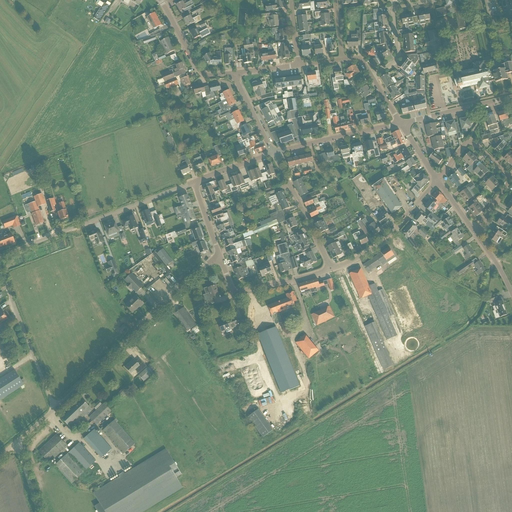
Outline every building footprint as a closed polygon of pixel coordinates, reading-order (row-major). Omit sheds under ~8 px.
[(265,4),(265,6),(266,11),(272,10),(272,9),(276,9),(284,8),(283,0),(274,0),(275,4),(272,4),(265,4)] [(317,2),(314,2),(315,11),(318,10),(318,8),(327,7),(326,0),(320,0),(317,0),(317,2)] [(435,10),(436,15),(437,18),(447,15),(455,13),(459,30),(466,28),(464,18),(467,17),(464,8),(463,6),(465,5),(463,0),(445,0),(447,5),(444,6),(445,8),(435,10)] [(511,0),(510,0),(502,2),(503,8),(511,6),(511,0)] [(183,2),(181,3),(176,5),(180,12),(187,9),(187,8),(189,7),(190,10),(193,8),(192,6),(193,5),(191,1),(185,5),(183,2)] [(297,10),(302,9),(302,7),(310,6),(310,11),(315,11),(314,2),(310,2),(310,1),(296,3),(297,10)] [(104,3),(94,19),(99,22),(109,7),(105,5),(104,3)] [(200,7),(191,12),(193,15),(198,12),(201,10),(203,9),(202,6),(200,7)] [(503,8),(505,15),(511,13),(511,8),(511,9),(511,6),(503,8)] [(426,12),(423,13),(425,20),(430,19),(431,21),(434,20),(432,14),(429,14),(429,10),(426,11),(426,12)] [(419,16),(416,17),(417,24),(417,25),(425,24),(425,20),(423,13),(421,13),(421,11),(418,12),(419,16)] [(329,14),(324,14),(321,15),(321,12),(315,12),(316,19),(321,18),(322,26),(329,25),(329,18),(329,14)] [(154,13),(150,15),(147,17),(154,29),(161,25),(154,13)] [(271,14),(261,15),(261,17),(267,17),(267,20),(268,20),(268,23),(270,27),(271,26),(271,27),(278,26),(277,16),(276,13),(271,14)] [(380,13),(374,14),(373,14),(373,20),(378,19),(378,23),(388,22),(387,16),(380,16),(380,13)] [(409,15),(407,16),(408,26),(409,26),(417,24),(416,17),(413,17),(412,13),(409,14),(409,15)] [(298,16),(299,24),(307,23),(306,15),(298,16)] [(190,16),(188,17),(184,19),(187,26),(194,23),(201,19),(199,16),(192,19),(190,16)] [(375,32),(377,32),(382,32),(382,29),(388,28),(388,22),(378,23),(379,26),(374,27),(375,32)] [(307,23),(299,24),(300,32),(308,31),(307,23)] [(207,35),(211,34),(207,28),(199,33),(196,29),(191,32),(194,39),(200,36),(201,39),(207,35)] [(279,28),(274,29),(272,29),(273,35),(279,34),(280,41),(288,40),(286,30),(279,31),(279,28)] [(430,42),(437,41),(438,46),(441,45),(438,30),(428,32),(430,42)] [(351,39),(348,39),(348,47),(352,47),(352,46),(358,46),(358,41),(361,41),(361,36),(360,33),(357,34),(357,35),(351,35),(351,39)] [(143,40),(144,44),(157,39),(155,36),(143,40)] [(168,38),(164,40),(161,42),(167,54),(175,50),(168,38)] [(243,56),(239,56),(240,61),(243,60),(244,64),(251,62),(251,59),(255,58),(254,53),(253,47),(257,47),(256,42),(256,39),(254,40),(255,42),(252,43),(252,42),(249,43),(246,43),(243,44),(245,55),(243,55),(243,56)] [(324,39),(324,41),(325,43),(325,48),(325,47),(325,46),(328,46),(329,53),(336,52),(335,44),(332,45),(331,39),(324,39)] [(305,42),(306,47),(302,48),(303,56),(311,55),(309,42),(305,42)] [(315,48),(315,49),(315,54),(323,53),(322,46),(319,46),(318,43),(314,43),(315,48)] [(390,44),(388,44),(380,45),(382,45),(383,50),(391,54),(390,44)] [(258,51),(258,53),(261,53),(263,53),(263,48),(268,49),(268,47),(264,47),(264,45),(263,45),(262,45),(258,45),(258,51)] [(281,51),(281,54),(282,57),(282,59),(289,58),(289,54),(288,48),(289,48),(289,45),(281,45),(282,51),(281,51)] [(364,50),(365,52),(367,58),(372,56),(375,55),(372,47),(364,50)] [(233,48),(224,48),(225,52),(225,65),(231,65),(230,57),(233,57),(233,52),(233,48)] [(379,54),(380,55),(382,59),(391,54),(383,50),(378,53),(379,54)] [(272,53),(268,54),(269,60),(276,59),(275,53),(275,51),(272,52),(272,53)] [(152,55),(154,58),(156,62),(162,60),(166,58),(164,54),(159,57),(157,52),(152,55)] [(210,53),(208,54),(203,57),(208,65),(221,65),(221,57),(221,52),(216,53),(216,57),(213,57),(210,53)] [(375,56),(368,59),(370,62),(369,62),(373,68),(379,65),(376,60),(377,59),(375,56)] [(405,57),(402,62),(408,68),(412,63),(414,65),(416,62),(411,58),(409,60),(405,57)] [(457,76),(453,76),(454,79),(456,87),(458,86),(458,87),(459,87),(460,89),(461,89),(462,90),(462,89),(462,88),(475,85),(478,84),(479,89),(481,89),(483,88),(486,88),(489,87),(488,82),(491,81),(492,81),(495,80),(493,72),(489,72),(486,71),(486,70),(484,61),(476,63),(474,64),(473,64),(474,69),(461,72),(456,73),(457,76)] [(402,62),(398,67),(402,70),(400,72),(405,76),(407,74),(405,72),(408,68),(402,62)] [(436,62),(429,64),(431,72),(438,70),(436,62)] [(165,74),(162,75),(163,78),(164,82),(184,74),(185,74),(184,70),(185,70),(183,66),(184,66),(183,63),(182,63),(177,65),(176,65),(177,68),(174,69),(174,70),(165,74)] [(422,66),(423,69),(424,74),(431,72),(429,64),(422,66)] [(500,70),(493,71),(493,72),(495,80),(495,82),(508,79),(506,74),(504,64),(499,65),(500,70)] [(346,74),(348,78),(349,79),(359,73),(354,65),(348,69),(348,70),(346,71),(347,73),(346,74)] [(341,69),(334,70),(335,75),(335,77),(335,78),(336,84),(338,84),(337,81),(343,80),(343,76),(342,76),(342,74),(341,69)] [(316,73),(307,74),(308,84),(313,84),(313,86),(320,85),(320,84),(320,79),(316,80),(316,73)] [(184,74),(164,82),(167,88),(170,87),(170,88),(178,84),(181,91),(189,89),(188,86),(190,84),(187,77),(186,78),(184,74)] [(388,74),(380,78),(384,83),(391,79),(388,74)] [(301,77),(296,78),(297,86),(297,89),(302,88),(302,86),(304,85),(303,79),(301,80),(301,77)] [(391,79),(384,83),(387,88),(397,82),(394,78),(391,79)] [(276,83),(274,83),(275,89),(276,89),(277,91),(282,91),(282,88),(281,79),(275,80),(276,83)] [(351,87),(354,87),(360,85),(360,84),(362,83),(361,79),(353,82),(351,79),(348,81),(351,87)] [(252,84),(253,85),(252,85),(254,91),(256,91),(258,97),(261,96),(262,100),(267,98),(268,98),(273,97),(271,93),(266,94),(262,82),(257,83),(257,82),(256,82),(253,82),(252,84)] [(219,84),(209,86),(211,92),(221,90),(219,84)] [(194,87),(193,87),(194,92),(195,95),(202,93),(203,98),(206,97),(210,95),(209,87),(207,87),(204,88),(203,85),(196,86),(194,86),(194,87)] [(360,85),(354,87),(355,92),(358,92),(359,95),(362,94),(365,98),(372,93),(370,89),(369,90),(367,86),(363,88),(360,85)] [(387,89),(390,94),(398,90),(395,85),(387,89)] [(220,95),(222,99),(223,101),(233,97),(229,90),(220,95)] [(398,90),(390,94),(394,100),(401,95),(398,90)] [(404,95),(398,98),(394,101),(396,103),(405,98),(405,97),(404,97),(404,95)] [(223,101),(221,102),(224,108),(225,108),(226,110),(230,108),(229,107),(236,104),(233,97),(223,101)] [(295,99),(288,100),(290,111),(290,112),(297,110),(296,101),(295,99)] [(262,110),(261,111),(264,115),(274,109),(272,106),(273,105),(271,101),(269,102),(264,104),(264,105),(266,108),(262,110)] [(375,110),(376,116),(377,120),(386,118),(383,103),(379,104),(380,109),(375,110)] [(274,109),(264,115),(266,119),(276,114),(274,109)] [(344,127),(345,131),(355,129),(353,121),(354,121),(352,110),(346,111),(347,119),(348,122),(346,123),(347,126),(344,127)] [(228,119),(229,122),(242,116),(239,111),(232,114),(233,116),(228,119)] [(498,114),(500,118),(503,128),(511,125),(511,117),(510,119),(508,120),(506,111),(498,114)] [(276,114),(266,119),(268,124),(269,123),(273,121),(274,125),(275,126),(281,122),(285,121),(282,116),(278,118),(276,114)] [(361,114),(355,115),(357,123),(360,122),(361,125),(369,123),(367,115),(362,117),(361,114)] [(486,117),(488,126),(496,124),(494,115),(486,117)] [(242,116),(229,122),(230,124),(236,122),(237,124),(244,121),(242,116)] [(316,117),(310,118),(311,121),(306,122),(305,120),(304,117),(298,118),(299,118),(300,128),(302,128),(303,135),(309,134),(309,133),(311,133),(311,134),(312,133),(312,135),(318,134),(317,132),(318,132),(317,125),(318,125),(318,124),(319,124),(319,120),(316,120),(316,117)] [(337,117),(332,118),(334,126),(336,133),(340,132),(340,128),(341,128),(340,124),(339,124),(337,117)] [(468,118),(464,119),(460,120),(462,129),(471,127),(470,124),(473,123),(472,120),(469,121),(468,118)] [(455,123),(454,121),(446,123),(448,133),(456,131),(457,133),(460,132),(458,122),(455,123)] [(435,123),(425,125),(426,131),(436,129),(435,123)] [(289,132),(285,133),(288,142),(293,140),(293,139),(292,137),(296,136),(292,124),(287,126),(288,128),(289,132)] [(490,133),(487,134),(489,139),(489,140),(492,139),(491,135),(495,134),(494,130),(498,129),(496,124),(488,126),(490,133)] [(243,134),(240,135),(240,136),(242,141),(247,139),(248,138),(247,135),(250,133),(246,125),(240,128),(243,134)] [(436,129),(426,131),(428,137),(438,135),(436,129)] [(166,138),(169,146),(173,145),(169,132),(166,133),(165,130),(162,131),(165,138),(166,138)] [(384,140),(386,145),(390,143),(402,137),(399,130),(392,134),(394,138),(392,139),(391,137),(384,140)] [(277,131),(271,133),(275,141),(280,140),(281,142),(281,144),(284,143),(285,144),(288,143),(288,142),(285,133),(279,135),(278,132),(277,131)] [(239,133),(236,135),(237,137),(238,137),(239,138),(238,138),(241,148),(237,150),(239,156),(247,153),(245,148),(249,146),(247,139),(242,141),(240,136),(240,135),(239,133)] [(509,134),(493,139),(495,145),(493,147),(498,152),(502,148),(504,149),(508,145),(505,142),(503,143),(502,144),(501,143),(503,141),(510,139),(510,138),(511,137),(511,136),(511,133),(509,134)] [(248,138),(247,139),(249,146),(250,149),(254,148),(256,153),(265,150),(263,144),(260,145),(260,143),(255,144),(252,136),(248,138)] [(431,138),(432,144),(442,142),(441,136),(431,138)] [(402,137),(390,143),(392,146),(397,144),(398,147),(405,143),(402,137)] [(190,139),(183,141),(186,148),(192,146),(190,139)] [(372,141),(365,142),(367,152),(374,150),(375,154),(375,157),(380,156),(376,142),(372,143),(372,142),(372,141)] [(442,142),(432,144),(434,150),(444,148),(442,142)] [(355,153),(352,153),(352,155),(354,162),(357,161),(358,161),(358,158),(359,158),(358,154),(363,153),(362,150),(362,148),(361,143),(353,145),(354,150),(355,152),(355,153)] [(209,159),(210,162),(212,167),(221,163),(219,157),(225,154),(221,144),(214,147),(216,153),(210,156),(211,158),(209,159)] [(341,148),(340,148),(342,155),(343,159),(349,157),(352,168),(355,168),(352,155),(350,155),(349,153),(348,146),(344,147),(343,146),(341,147),(341,148)] [(406,149),(402,152),(401,152),(402,154),(399,155),(400,155),(397,157),(396,154),(391,157),(395,164),(400,161),(404,158),(405,159),(410,156),(406,149)] [(326,153),(321,154),(321,155),(322,160),(328,159),(327,158),(332,157),(333,161),(339,160),(338,155),(335,156),(334,155),(333,150),(326,151),(326,153)] [(433,153),(429,158),(438,165),(442,160),(433,153)] [(463,159),(466,163),(470,166),(467,169),(469,172),(476,165),(475,165),(475,166),(473,163),(477,159),(474,156),(473,157),(469,153),(463,159)] [(194,165),(196,169),(201,168),(201,169),(205,167),(202,162),(205,161),(203,154),(200,155),(200,157),(194,160),(195,164),(194,165)] [(178,165),(180,168),(181,171),(183,175),(190,172),(187,165),(190,164),(188,160),(186,155),(183,156),(180,157),(183,163),(182,163),(178,165)] [(306,156),(299,157),(301,164),(305,163),(305,164),(308,164),(307,163),(306,156)] [(287,160),(288,162),(289,167),(293,166),(293,167),(295,166),(295,165),(293,159),(287,160)] [(412,159),(408,161),(406,162),(408,166),(400,171),(403,175),(407,172),(411,170),(410,168),(416,165),(412,159)] [(267,172),(264,173),(267,180),(273,178),(272,175),(275,174),(271,165),(270,165),(269,164),(267,165),(266,166),(265,167),(267,172)] [(476,165),(469,172),(472,174),(474,171),(481,178),(488,171),(481,164),(478,167),(476,165)] [(254,170),(253,171),(257,180),(260,179),(261,182),(267,180),(264,173),(261,174),(259,169),(258,169),(257,168),(255,169),(254,170)] [(457,170),(461,174),(462,177),(463,176),(468,182),(471,180),(460,168),(457,170)] [(250,178),(247,179),(249,186),(255,184),(254,181),(257,180),(253,171),(252,170),(249,171),(249,172),(248,173),(250,178)] [(413,189),(414,190),(417,193),(429,182),(428,181),(428,180),(423,175),(423,176),(421,173),(414,178),(417,182),(416,182),(418,184),(413,189)] [(237,176),(236,177),(239,186),(241,189),(249,186),(247,179),(244,180),(242,174),(241,175),(240,174),(237,175),(237,176)] [(459,180),(458,178),(455,174),(449,179),(453,185),(455,184),(457,187),(460,185),(458,181),(459,180)] [(232,184),(229,185),(232,192),(238,190),(237,187),(239,186),(236,177),(235,177),(234,176),(232,177),(231,178),(230,179),(232,184)] [(488,177),(484,180),(477,187),(479,190),(483,186),(485,188),(487,185),(489,187),(490,186),(493,190),(499,184),(495,180),(494,181),(491,178),(490,179),(488,177)] [(294,182),(297,189),(304,186),(300,179),(294,182)] [(232,192),(229,185),(226,186),(224,180),(223,181),(222,180),(220,181),(219,182),(218,183),(222,192),(225,191),(226,194),(232,192)] [(384,180),(380,183),(376,186),(374,187),(392,214),(402,207),(384,180)] [(206,193),(207,197),(215,194),(215,195),(216,195),(217,194),(216,192),(214,193),(212,187),(215,186),(213,182),(206,184),(207,188),(204,189),(204,190),(205,193),(206,193)] [(472,182),(463,188),(465,190),(460,193),(463,198),(463,199),(465,202),(473,197),(467,189),(474,184),(472,182)] [(304,186),(297,189),(301,196),(307,193),(304,186)] [(312,197),(321,194),(320,192),(326,189),(325,188),(311,193),(312,197)] [(282,191),(268,198),(271,206),(274,205),(276,204),(279,203),(279,202),(286,199),(282,191)] [(433,202),(437,205),(441,209),(443,206),(441,204),(443,203),(444,204),(447,201),(444,198),(437,191),(432,197),(435,199),(433,202)] [(363,193),(360,194),(367,204),(369,203),(363,193)] [(35,202),(28,204),(29,208),(31,211),(34,221),(36,225),(43,222),(38,207),(45,204),(43,199),(41,194),(34,197),(35,202)] [(215,194),(207,197),(207,198),(208,201),(209,201),(209,203),(212,202),(213,205),(215,205),(220,203),(219,198),(217,199),(216,195),(215,195),(215,194)] [(193,209),(188,195),(184,196),(183,196),(183,197),(179,198),(183,208),(180,209),(181,213),(181,214),(184,213),(192,210),(193,209)] [(345,204),(340,196),(336,197),(342,206),(345,204)] [(311,197),(310,198),(305,199),(306,201),(304,201),(306,207),(314,203),(314,204),(319,203),(317,198),(312,200),(311,197)] [(478,198),(475,200),(474,201),(471,203),(473,205),(469,208),(475,216),(482,211),(476,203),(480,201),(478,198)] [(51,199),(47,201),(49,207),(50,212),(55,211),(53,206),(51,199)] [(259,223),(261,226),(261,227),(276,220),(277,220),(278,220),(286,216),(284,213),(282,214),(281,211),(289,207),(286,199),(279,202),(279,203),(276,204),(274,205),(274,206),(277,212),(270,215),(271,217),(259,223)] [(61,211),(58,212),(60,220),(68,218),(63,202),(62,202),(61,201),(59,202),(59,203),(58,204),(61,211)] [(427,204),(424,207),(430,212),(431,212),(431,213),(433,214),(435,211),(433,209),(436,206),(430,201),(429,202),(429,201),(426,203),(427,204)] [(213,214),(213,215),(223,211),(222,209),(225,207),(223,202),(220,203),(215,205),(216,208),(211,210),(211,211),(211,214),(213,214)] [(323,202),(319,203),(314,204),(315,207),(312,209),(313,210),(308,212),(311,218),(318,214),(318,215),(325,211),(324,208),(326,207),(323,202)] [(141,212),(141,213),(144,221),(145,224),(150,222),(151,225),(154,224),(153,221),(150,213),(149,210),(141,213),(141,212)] [(196,220),(192,210),(184,213),(181,214),(181,213),(176,215),(178,219),(185,216),(188,222),(191,221),(191,222),(192,221),(196,220)] [(377,220),(379,223),(382,227),(385,225),(384,225),(388,222),(387,220),(390,218),(385,210),(378,215),(380,217),(377,220)] [(223,211),(213,215),(213,216),(213,217),(214,219),(215,220),(215,221),(220,219),(221,222),(219,223),(219,222),(219,223),(227,220),(229,219),(227,213),(224,214),(223,211)] [(322,217),(323,220),(315,224),(318,231),(319,230),(321,233),(329,229),(324,220),(330,216),(331,219),(335,217),(333,212),(329,214),(328,214),(322,217)] [(428,217),(435,224),(439,220),(433,214),(431,213),(428,217)] [(414,219),(418,223),(419,224),(422,221),(426,225),(428,222),(433,226),(435,224),(428,217),(426,220),(424,218),(419,214),(414,219)] [(158,215),(153,217),(155,223),(157,227),(162,225),(161,225),(160,221),(158,216),(158,215)] [(278,220),(279,224),(285,221),(287,221),(288,224),(284,225),(288,233),(289,235),(292,234),(290,229),(297,226),(294,218),(291,219),(289,215),(286,217),(286,216),(278,220)] [(497,223),(501,226),(505,229),(509,223),(511,226),(511,225),(511,218),(507,215),(505,219),(502,217),(497,223)] [(126,219),(122,221),(124,227),(128,225),(130,231),(138,228),(133,216),(126,219)] [(13,217),(2,221),(5,227),(12,224),(14,228),(17,227),(13,217)] [(443,228),(444,231),(445,232),(448,230),(447,229),(448,229),(454,225),(449,218),(443,222),(446,226),(443,228)] [(356,221),(358,224),(365,235),(368,233),(359,219),(356,221)] [(374,223),(371,225),(369,223),(368,223),(365,219),(362,221),(363,222),(369,231),(370,230),(374,235),(380,231),(374,223)] [(227,220),(219,223),(220,226),(217,227),(219,233),(221,233),(225,231),(226,231),(223,225),(228,223),(228,222),(227,220)] [(252,230),(254,235),(278,224),(277,220),(276,220),(261,227),(261,226),(252,230)] [(435,224),(433,226),(436,228),(442,222),(439,220),(435,224)] [(105,227),(107,231),(106,231),(107,236),(119,232),(115,223),(105,227)] [(410,238),(409,237),(417,228),(412,224),(409,227),(409,226),(403,233),(406,235),(405,237),(408,240),(408,241),(413,247),(416,245),(411,238),(410,238)] [(139,231),(138,231),(141,239),(146,237),(143,229),(139,231)] [(191,241),(192,244),(203,240),(201,234),(202,234),(200,229),(192,232),(195,239),(191,241)] [(222,236),(224,242),(231,239),(230,240),(229,236),(234,234),(231,229),(226,231),(225,231),(221,233),(222,235),(222,236)] [(421,229),(419,232),(425,238),(428,235),(421,229)] [(457,229),(453,232),(452,233),(453,235),(450,237),(456,245),(457,247),(460,245),(458,241),(463,238),(457,229)] [(496,242),(499,244),(502,239),(499,237),(501,234),(505,237),(507,234),(501,229),(499,233),(495,230),(489,238),(496,242)] [(91,241),(95,239),(98,245),(105,242),(101,233),(99,234),(97,230),(93,231),(94,232),(88,234),(91,241)] [(441,234),(440,235),(440,236),(440,237),(439,239),(440,241),(445,237),(451,233),(449,230),(448,230),(445,232),(445,233),(444,233),(442,235),(441,234)] [(338,234),(338,235),(332,237),(334,240),(345,235),(344,231),(338,234)] [(0,247),(14,242),(12,238),(10,233),(6,235),(6,232),(0,234),(0,247)] [(301,232),(294,236),(294,235),(291,237),(292,238),(291,239),(291,240),(292,241),(293,242),(294,241),(297,244),(298,244),(307,240),(304,234),(302,235),(301,232)] [(355,240),(359,239),(361,245),(368,242),(365,236),(362,237),(361,234),(360,234),(359,232),(352,235),(355,240)] [(231,239),(224,242),(223,242),(224,245),(225,245),(226,247),(233,245),(231,239)] [(203,240),(192,244),(194,247),(197,245),(200,253),(208,250),(206,245),(205,245),(203,240)] [(307,240),(298,244),(295,245),(298,251),(301,249),(302,252),(304,251),(309,249),(307,246),(309,245),(307,240)] [(328,247),(331,253),(341,247),(339,242),(328,247)] [(277,246),(279,251),(281,259),(277,260),(281,273),(288,271),(286,263),(289,262),(290,263),(289,259),(291,258),(286,243),(277,246)] [(460,245),(451,251),(453,254),(455,253),(462,248),(460,245)] [(468,245),(464,248),(463,249),(467,254),(464,256),(467,259),(474,254),(468,245)] [(136,262),(143,260),(139,246),(132,248),(136,262)] [(341,247),(331,253),(333,258),(337,256),(338,259),(344,256),(342,251),(343,251),(341,247)] [(389,248),(363,265),(368,273),(386,261),(387,263),(395,257),(389,248)] [(230,255),(231,258),(238,255),(241,254),(242,254),(240,249),(236,250),(236,249),(227,253),(228,256),(230,255)] [(170,259),(163,250),(157,254),(166,266),(169,264),(167,261),(170,259)] [(307,258),(300,261),(304,268),(307,266),(308,267),(311,265),(311,264),(317,262),(312,252),(309,253),(308,251),(302,253),(304,256),(306,255),(307,258)] [(172,273),(154,252),(152,254),(169,275),(172,273)] [(243,260),(241,254),(238,255),(231,258),(232,260),(230,261),(231,264),(236,262),(237,265),(242,263),(245,262),(249,261),(248,258),(243,260)] [(291,258),(289,259),(290,263),(291,263),(293,269),(298,268),(295,257),(291,258)] [(465,270),(473,264),(471,261),(456,272),(458,275),(465,270)] [(479,261),(475,264),(474,265),(478,270),(476,272),(478,275),(485,270),(479,261)] [(242,263),(237,265),(238,268),(234,270),(238,280),(245,278),(242,269),(247,268),(245,262),(242,263)] [(115,264),(110,266),(112,271),(111,271),(113,278),(119,275),(115,264)] [(270,265),(264,267),(267,274),(269,273),(270,274),(273,273),(270,265)] [(259,269),(260,273),(262,277),(265,276),(264,275),(267,274),(264,267),(259,269)] [(349,274),(351,278),(360,299),(368,296),(387,340),(397,335),(389,317),(393,315),(383,289),(378,291),(375,284),(368,287),(361,269),(349,274)] [(128,283),(129,282),(133,286),(132,288),(137,293),(143,286),(132,274),(125,280),(128,284),(129,284),(128,283)] [(170,274),(165,278),(173,288),(178,285),(170,274)] [(317,279),(308,282),(309,284),(308,284),(309,288),(309,287),(309,289),(311,291),(311,293),(317,291),(316,288),(324,286),(323,282),(318,283),(317,279)] [(298,285),(300,289),(301,294),(311,291),(309,289),(309,287),(309,288),(308,284),(309,284),(308,282),(298,285)] [(406,285),(386,293),(404,335),(424,326),(406,285)] [(206,294),(203,296),(205,300),(206,300),(208,306),(209,305),(214,304),(212,299),(219,296),(216,290),(217,290),(216,286),(208,288),(210,293),(206,294)] [(283,300),(268,306),(276,325),(282,322),(279,313),(282,312),(282,311),(287,309),(286,308),(290,306),(291,308),(295,307),(294,302),(297,301),(295,297),(293,292),(286,295),(288,299),(284,300),(283,300)] [(126,306),(129,309),(133,313),(139,307),(140,307),(143,304),(136,296),(126,306)] [(502,301),(497,303),(494,304),(495,306),(493,307),(494,311),(497,310),(500,317),(507,315),(503,305),(503,304),(502,301)] [(328,306),(320,310),(326,321),(335,317),(330,306),(328,306)] [(175,314),(178,318),(188,331),(196,325),(184,308),(175,314)] [(313,313),(312,316),(317,326),(326,321),(320,310),(313,313)] [(234,318),(218,324),(222,333),(238,327),(234,318)] [(375,322),(365,326),(383,370),(393,365),(375,322)] [(277,328),(258,336),(282,394),(300,386),(293,367),(298,365),(293,352),(294,352),(289,339),(282,342),(277,328)] [(2,334),(0,334),(0,353),(3,360),(12,356),(2,334)] [(305,335),(296,343),(309,358),(318,351),(305,335)] [(421,345),(421,344),(420,342),(419,341),(418,340),(417,339),(415,338),(414,337),(412,337),(411,337),(410,338),(408,338),(407,339),(406,341),(405,342),(404,344),(404,345),(404,347),(405,348),(406,350),(407,351),(408,352),(409,353),(411,354),(413,354),(414,354),(415,353),(417,352),(418,352),(419,350),(420,349),(421,347),(421,345)] [(125,367),(128,371),(130,374),(134,370),(138,374),(146,367),(141,362),(142,362),(138,366),(133,360),(125,367)] [(147,367),(138,375),(143,381),(152,373),(147,367)] [(0,399),(23,385),(14,371),(0,379),(0,399)] [(119,392),(123,397),(128,393),(123,388),(119,392)] [(273,397),(259,400),(260,405),(274,403),(273,397)] [(61,419),(70,428),(83,416),(81,413),(88,407),(81,400),(61,419)] [(98,402),(92,407),(95,410),(101,405),(98,402)] [(104,403),(88,417),(96,425),(111,411),(104,403)] [(248,417),(263,438),(273,430),(258,410),(248,417)] [(115,419),(102,431),(122,454),(135,443),(116,423),(118,421),(115,419)] [(94,429),(83,439),(101,458),(111,449),(94,429)] [(38,451),(49,463),(67,446),(56,435),(38,451)] [(79,443),(68,453),(85,471),(95,461),(79,443)] [(166,450),(93,494),(99,504),(94,507),(97,511),(140,511),(182,487),(175,477),(180,474),(166,450)] [(67,454),(55,465),(72,484),(84,472),(67,454)]
